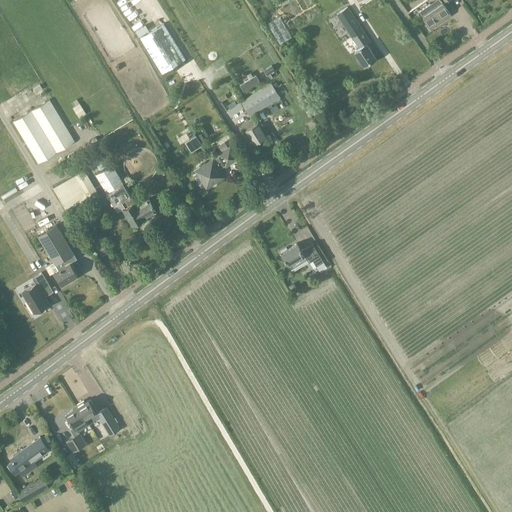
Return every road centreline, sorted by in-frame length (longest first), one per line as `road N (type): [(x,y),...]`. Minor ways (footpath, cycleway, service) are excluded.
road 1 (tertiary): [(0,403),(511,31)]
road 2 (track): [(294,185),(495,511)]
road 3 (track): [(272,511),(156,319)]
